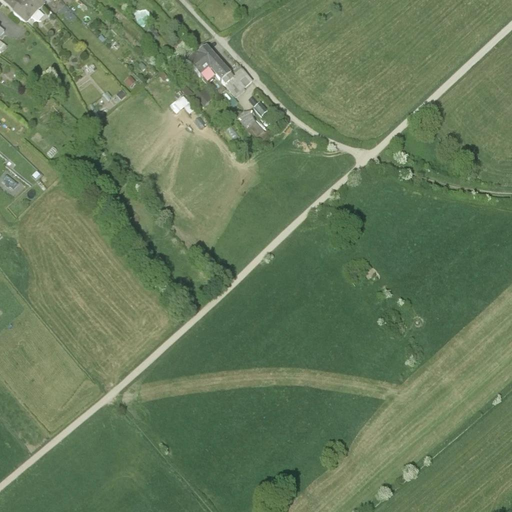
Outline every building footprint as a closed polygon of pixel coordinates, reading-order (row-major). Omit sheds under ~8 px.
[(45,8),(44,7),(36,0),(24,0),(20,5),(13,0),(0,0),(0,3),(7,9),(14,17),(25,26),(28,26),(45,8)] [(154,35),(151,32),(146,36),(153,44),(158,40),(156,37),(157,36),(155,34),(154,35)] [(217,80),(221,85),(230,78),(217,63),(205,50),(197,57),(209,72),(217,80)] [(172,53),(167,57),(171,61),(176,57),(172,53)] [(200,80),(209,72),(197,57),(187,66),(200,80)] [(240,71),(230,78),(221,85),(235,101),(244,94),(243,92),(252,84),(240,71)] [(135,86),(130,80),(125,86),(130,91),(135,86)] [(185,91),(181,94),(189,103),(194,99),(185,91)] [(203,93),(194,101),(204,111),(213,103),(203,93)] [(125,99),(120,94),(115,99),(120,105),(125,99)] [(233,101),(227,107),(231,112),(238,106),(233,101)] [(186,102),(172,114),(176,118),(183,112),(189,118),(196,113),(186,102)] [(262,119),(268,113),(260,104),(253,110),(262,119)] [(251,114),(243,116),(236,122),(260,148),(268,141),(254,125),(252,120),(251,114)] [(199,120),(194,125),(201,131),(205,126),(199,120)] [(231,129),(225,134),(236,146),(242,140),(231,129)]
